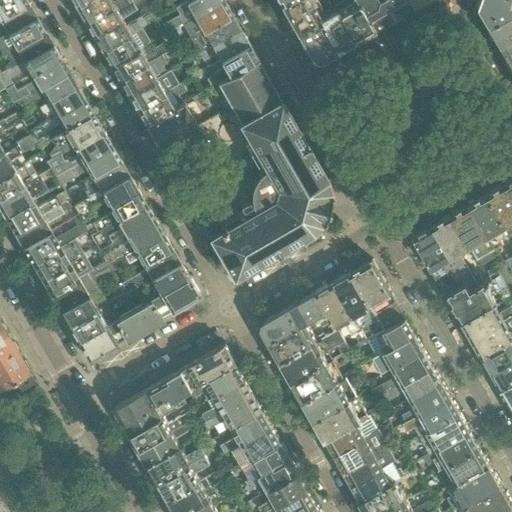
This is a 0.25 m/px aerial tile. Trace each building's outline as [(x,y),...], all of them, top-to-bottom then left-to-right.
[(0,0),(0,17),(27,1),(26,0),(0,0)] [(83,0),(76,4),(85,20),(118,0),(83,0)] [(128,0),(118,0),(85,20),(93,34),(122,17),(117,11),(128,4),(126,1),(128,0)] [(167,30),(179,24),(219,0),(184,0),(174,6),(178,13),(162,22),(167,30)] [(185,30),(189,36),(202,29),(202,30),(231,13),(223,0),(219,0),(179,24),(183,31),(185,30)] [(296,30),(316,18),(317,17),(307,0),(283,0),(280,2),(296,30)] [(356,0),(347,0),(335,7),(354,38),(373,27),(356,0)] [(356,0),(373,27),(413,4),(410,0),(356,0)] [(511,0),(477,0),(475,5),(486,24),(511,8),(511,0)] [(0,35),(36,15),(27,1),(0,17),(0,19),(2,24),(0,25),(0,35)] [(335,7),(317,17),(316,18),(334,50),(354,38),(335,7)] [(125,24),(122,17),(93,34),(102,49),(141,26),(157,16),(152,8),(125,24)] [(511,8),(486,24),(498,44),(511,35),(511,8)] [(196,48),(198,52),(207,47),(240,29),(231,13),(202,30),(202,29),(189,36),(195,48),(196,48)] [(0,44),(11,39),(15,45),(43,29),(36,15),(0,35),(0,44)] [(316,18),(296,30),(311,56),(311,57),(319,59),(319,58),(334,50),(316,18)] [(149,41),(141,26),(102,49),(110,64),(139,47),(149,41)] [(7,63),(9,67),(52,43),(43,29),(15,45),(4,52),(9,61),(7,63),(7,62),(7,63)] [(248,43),(240,29),(207,47),(198,52),(200,55),(202,60),(205,59),(207,57),(216,52),(220,59),(248,43)] [(511,35),(498,44),(511,68),(511,35)] [(166,42),(169,48),(175,45),(172,39),(166,42)] [(110,64),(119,79),(161,54),(168,50),(163,41),(143,53),(139,47),(110,64)] [(0,80),(3,86),(4,88),(12,83),(8,77),(27,66),(31,72),(59,55),(52,43),(9,67),(0,72),(0,80)] [(223,66),(212,72),(208,74),(210,77),(206,79),(210,85),(215,82),(217,81),(257,58),(248,43),(220,59),(223,66)] [(161,54),(119,79),(128,93),(156,76),(165,70),(161,64),(166,62),(161,54)] [(4,88),(8,94),(12,102),(20,97),(67,69),(59,55),(31,72),(34,79),(20,87),(20,88),(16,90),(12,83),(4,88)] [(257,58),(217,81),(249,136),(244,139),(261,169),(260,170),(257,173),(255,176),(253,178),(252,181),(251,184),(250,187),(250,190),(250,191),(250,194),(251,197),(251,200),(252,203),(223,220),(214,203),(197,213),(207,230),(210,234),(209,235),(211,237),(232,272),(231,272),(233,274),(236,273),(235,272),(258,260),(261,259),(261,258),(284,245),(286,244),(286,243),(308,231),(309,231),(311,229),(321,220),(322,219),(323,219),(324,217),(323,216),(324,215),(323,215),(328,195),(329,195),(329,194),(330,194),(331,191),(330,191),(329,189),(325,177),(324,174),(311,152),(311,151),(309,149),(296,126),(295,123),(294,123),(281,101),(282,100),(280,98),(257,58)] [(76,83),(67,69),(20,97),(24,104),(43,93),(47,100),(76,83)] [(160,83),(156,76),(128,93),(136,107),(180,82),(175,74),(160,83)] [(181,81),(180,82),(136,107),(145,122),(182,101),(178,94),(185,89),(181,81)] [(76,83),(47,100),(38,105),(42,111),(46,119),(84,97),(76,83)] [(31,133),(33,138),(45,131),(44,129),(59,121),(62,126),(91,110),(84,97),(46,119),(27,129),(30,133),(31,133)] [(183,100),(182,101),(145,122),(159,147),(162,145),(169,141),(197,125),(183,100)] [(68,135),(73,145),(102,128),(91,110),(62,126),(49,134),(52,139),(54,138),(57,142),(68,135)] [(0,130),(21,118),(17,111),(1,120),(1,119),(0,119),(0,130)] [(0,130),(0,150),(14,142),(9,135),(13,133),(12,131),(24,124),(23,121),(21,118),(0,130)] [(47,160),(51,167),(55,175),(110,143),(102,128),(73,145),(77,151),(63,159),(59,153),(47,160)] [(0,150),(0,175),(24,161),(18,151),(35,142),(33,138),(31,133),(30,133),(14,142),(0,150)] [(169,141),(162,145),(170,159),(177,155),(169,141)] [(110,143),(55,175),(59,182),(86,167),(90,174),(119,157),(110,143)] [(84,192),(86,196),(128,172),(119,157),(90,174),(81,180),(85,186),(83,187),(86,191),(84,192)] [(0,175),(0,196),(51,167),(47,160),(46,158),(28,168),(24,161),(0,175)] [(0,196),(0,207),(4,215),(33,199),(28,190),(55,175),(51,167),(0,196)] [(73,204),(78,213),(81,218),(92,211),(89,205),(104,197),(108,204),(136,187),(128,172),(86,196),(73,204)] [(487,192),(507,225),(511,222),(511,189),(511,190),(505,182),(487,192)] [(90,222),(85,225),(87,229),(90,233),(145,202),(136,187),(108,204),(111,210),(90,222)] [(4,215),(13,230),(65,199),(60,191),(36,205),(33,199),(4,215)] [(487,192),(468,203),(473,211),(475,210),(483,224),(480,227),(485,236),(487,235),(495,248),(503,243),(500,238),(511,232),(507,225),(487,192)] [(13,230),(22,246),(50,229),(46,221),(63,211),(62,210),(73,204),(68,197),(65,199),(13,230)] [(90,233),(91,237),(98,248),(111,240),(107,234),(121,226),(125,233),(154,216),(145,202),(90,233)] [(468,203),(450,214),(469,246),(473,253),(484,247),(487,253),(495,248),(487,235),(485,236),(480,227),(483,224),(475,210),(473,211),(468,203)] [(22,246),(31,261),(74,237),(87,229),(85,225),(83,223),(81,218),(78,213),(71,216),(76,224),(54,236),(50,229),(22,246)] [(450,214),(431,224),(435,232),(438,231),(447,245),(443,248),(449,258),(451,257),(466,283),(474,278),(460,252),(469,246),(450,214)] [(102,255),(106,261),(107,263),(162,231),(154,216),(125,233),(128,239),(102,255)] [(448,269),(459,287),(466,283),(451,257),(449,258),(443,248),(447,245),(438,231),(435,232),(431,224),(414,235),(437,275),(448,269)] [(107,263),(111,269),(124,262),(125,263),(138,255),(141,262),(170,245),(162,231),(107,263)] [(31,261),(41,277),(69,261),(83,253),(74,237),(31,261)] [(121,282),(126,290),(179,260),(170,245),(141,262),(145,268),(121,282)] [(69,261),(41,277),(50,292),(92,268),(83,253),(69,261)] [(511,256),(503,261),(507,269),(511,266),(511,256)] [(351,270),(385,330),(406,318),(372,258),(351,270)] [(124,292),(128,298),(139,291),(139,288),(142,286),(148,297),(187,274),(179,260),(126,290),(124,292)] [(50,292),(59,308),(87,292),(97,286),(92,278),(109,268),(110,270),(111,269),(107,263),(106,261),(92,268),(50,292)] [(459,287),(448,293),(463,321),(495,303),(511,292),(511,277),(508,271),(507,269),(503,261),(487,270),(491,278),(478,285),(474,278),(466,283),(459,287)] [(351,270),(334,280),(361,328),(367,339),(376,335),(385,330),(351,270)] [(187,274),(148,297),(115,317),(126,335),(160,315),(199,294),(196,289),(191,280),(190,277),(189,277),(187,274)] [(334,280),(314,291),(338,331),(342,339),(344,338),(337,325),(346,320),(353,332),(361,328),(334,280)] [(59,308),(68,325),(123,292),(118,284),(91,299),(87,292),(59,308)] [(263,327),(282,362),(338,331),(314,291),(265,320),(264,320),(262,327),(263,327)] [(128,298),(124,292),(123,292),(68,325),(77,340),(105,322),(115,317),(110,309),(126,300),(126,299),(128,298)] [(463,321),(473,337),(481,333),(480,331),(493,324),(495,326),(504,321),(503,320),(511,314),(511,306),(511,305),(500,311),(495,303),(463,321)] [(473,337),(482,354),(511,336),(511,314),(503,320),(504,321),(495,326),(493,324),(480,331),(481,333),(473,337)] [(105,322),(77,340),(88,358),(126,335),(115,317),(105,322)] [(376,335),(385,351),(385,350),(415,334),(406,318),(385,330),(376,335)] [(282,362),(294,382),(325,363),(319,352),(336,342),(342,352),(350,348),(344,338),(342,339),(338,331),(282,362)] [(0,361),(18,352),(17,351),(17,348),(14,342),(11,341),(6,333),(0,336),(0,361)] [(388,358),(393,367),(424,349),(415,334),(385,350),(385,351),(365,361),(358,365),(362,372),(388,358)] [(511,336),(482,354),(493,372),(500,367),(499,366),(511,358),(511,336)] [(246,377),(236,361),(226,342),(207,353),(189,363),(182,368),(180,369),(172,373),(169,375),(115,406),(124,422),(179,391),(180,393),(191,387),(195,395),(203,391),(207,398),(208,399),(216,395),(246,377)] [(372,389),(376,397),(433,365),(424,349),(393,367),(398,374),(372,389)] [(0,388),(6,385),(29,372),(27,369),(28,367),(25,361),(22,360),(18,352),(0,361),(0,388)] [(493,372),(501,387),(511,381),(511,358),(499,366),(500,367),(493,372)] [(294,382),(304,400),(336,382),(325,363),(294,382)] [(406,389),(412,398),(442,381),(433,365),(376,397),(379,404),(406,389)] [(29,372),(6,385),(12,395),(34,382),(29,372)] [(254,392),(246,377),(216,395),(208,399),(212,408),(202,413),(206,419),(207,419),(254,392)] [(402,414),(406,422),(451,396),(442,381),(412,398),(416,406),(402,414)] [(511,381),(501,387),(511,405),(511,381)] [(304,400),(316,420),(347,401),(336,382),(304,400)] [(124,422),(130,432),(163,414),(185,402),(180,393),(179,391),(124,422)] [(228,416),(233,425),(263,408),(254,392),(207,419),(206,419),(198,424),(202,430),(207,427),(214,424),(228,416)] [(416,424),(421,433),(460,412),(451,396),(406,422),(394,429),(397,435),(416,424)] [(316,420),(327,440),(361,418),(350,399),(347,401),(316,420)] [(220,444),(224,451),(230,448),(272,424),(263,408),(233,425),(238,434),(220,444)] [(138,447),(185,422),(191,418),(187,411),(168,423),(163,414),(130,432),(138,447)] [(408,453),(413,462),(470,429),(460,412),(421,433),(419,434),(425,444),(408,453)] [(361,418),(327,440),(335,455),(365,436),(379,429),(370,414),(361,418)] [(138,447),(147,464),(181,445),(176,437),(189,429),(185,422),(138,447)] [(230,448),(234,455),(238,453),(243,461),(280,439),(272,424),(230,448)] [(433,458),(439,469),(480,447),(470,429),(413,462),(417,468),(433,458)] [(335,455),(344,471),(388,446),(383,436),(370,444),(365,436),(335,455)] [(246,471),(250,478),(290,455),(280,439),(243,461),(248,470),(246,471)] [(147,464),(157,481),(204,455),(200,447),(186,455),(181,445),(147,464)] [(344,471),(352,485),(393,460),(395,459),(388,446),(344,471)] [(442,476),(448,486),(490,464),(480,447),(439,469),(438,469),(442,477),(442,476)] [(157,481),(167,498),(200,480),(195,471),(209,464),(204,455),(157,481)] [(264,480),(269,489),(299,472),(290,455),(250,478),(246,480),(248,484),(245,485),(248,489),(264,480)] [(352,485),(361,500),(396,479),(404,474),(400,467),(397,468),(393,460),(352,485)] [(453,494),(459,507),(502,484),(490,464),(448,486),(453,494)] [(260,505),(263,511),(264,511),(308,487),(299,472),(269,489),(274,497),(260,505)] [(211,487),(205,477),(200,480),(167,498),(174,511),(181,511),(207,498),(227,487),(223,480),(216,484),(211,487)] [(361,500),(367,511),(387,511),(408,500),(396,479),(361,500)] [(181,511),(218,511),(214,504),(237,492),(232,484),(227,487),(207,498),(181,511)] [(511,501),(502,484),(459,507),(462,511),(496,511),(511,503),(511,501)] [(280,511),(282,511),(299,511),(316,503),(308,487),(264,511),(280,511)] [(387,511),(432,511),(440,508),(433,497),(413,509),(408,500),(387,511)] [(321,511),(316,503),(299,511),(321,511)] [(511,511),(511,503),(496,511),(511,511)]
